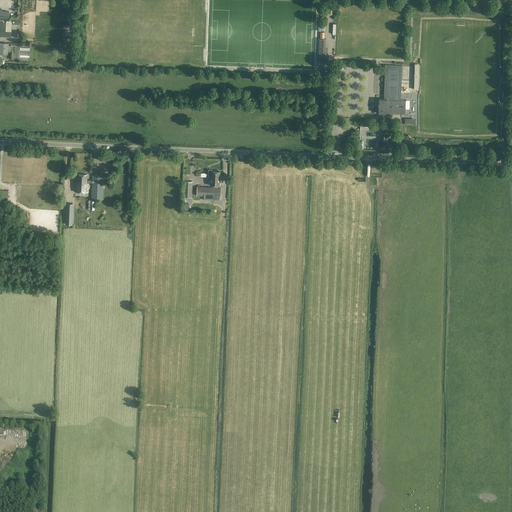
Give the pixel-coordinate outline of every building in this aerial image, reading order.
[(0,36),(11,37),(19,37),(19,24),(12,24),(12,20),(0,19),(0,36)] [(327,48),(326,48),(326,39),(318,38),(318,48),(317,61),(327,62),(327,48)] [(0,53),(8,54),(8,43),(0,42),(0,53)] [(401,100),(402,72),(402,65),(385,65),(384,99),(379,99),(378,113),(405,114),(406,100),(401,100)] [(382,132),(382,140),(379,140),(379,145),(382,145),(382,144),(390,145),(390,133),(394,133),(394,127),(390,127),(390,133),(382,132)] [(220,171),(212,171),(212,170),(208,170),(208,175),(211,175),(211,177),(210,177),(210,185),(220,186),(220,179),(219,179),(220,171)] [(92,183),(91,183),(91,180),(87,180),(87,174),(77,174),(76,182),(75,182),(75,192),(88,192),(88,187),(92,187),(91,199),(102,200),(103,175),(92,174),(92,183)] [(192,197),(193,182),(183,181),(182,197),(192,197)] [(220,196),(221,188),(197,187),(197,196),(204,196),(204,199),(210,199),(210,200),(220,200),(220,196)] [(69,209),(85,209),(85,199),(69,199),(69,209)]
